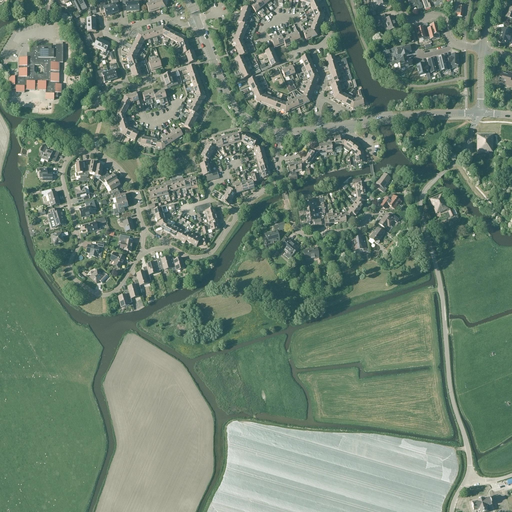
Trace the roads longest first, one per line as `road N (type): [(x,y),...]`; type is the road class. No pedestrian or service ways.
road 1 (unclassified): [(469,479),(420,208),(427,187),(464,151),(480,113)]
road 2 (residential): [(143,231),(131,185),(115,164),(77,152),(61,175),(79,239),(68,259),(78,284),(113,292),(140,253)]
road 3 (residential): [(371,179),(370,213),(357,228),(308,236),(293,226),(280,181)]
road 4 (tertiary): [(278,130),(249,120),(230,100),(196,21)]
